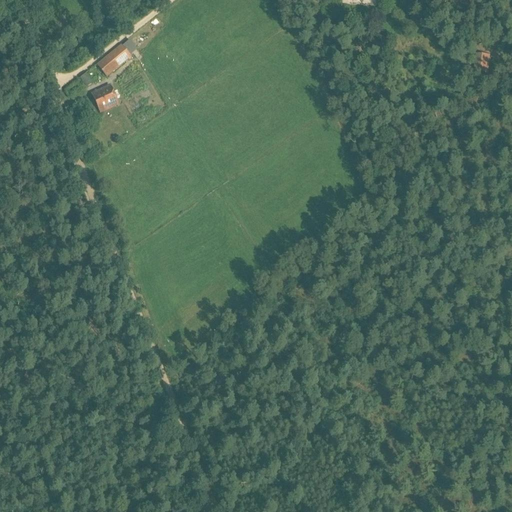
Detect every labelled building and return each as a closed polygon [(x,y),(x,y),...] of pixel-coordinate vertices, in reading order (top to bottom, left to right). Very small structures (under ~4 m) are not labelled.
[(135,39),(127,44),(132,54),(140,50),(135,39)] [(105,77),(130,56),(122,46),(97,67),(105,77)] [(487,74),(489,56),(476,55),(474,73),(487,74)] [(128,76),(133,71),(129,66),(124,70),(128,76)] [(100,113),(118,105),(110,86),(91,94),(100,113)]
